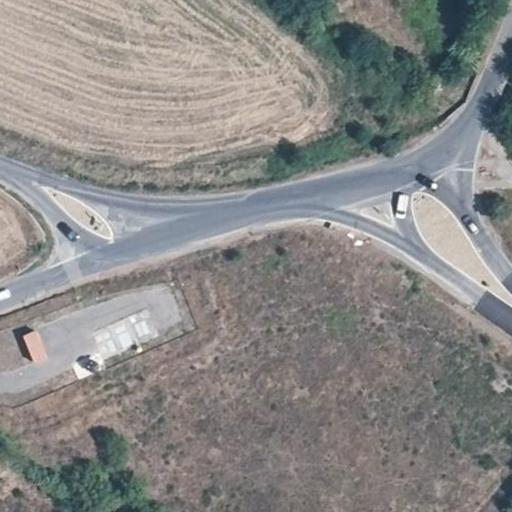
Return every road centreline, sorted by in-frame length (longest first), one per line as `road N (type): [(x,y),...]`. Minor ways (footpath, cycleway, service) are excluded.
road 1 (tertiary): [(366,181),(511,317)]
road 2 (tertiary): [(366,181),(179,230)]
road 3 (tertiary): [(511,27),(476,114),(429,158)]
road 4 (tertiary): [(511,287),(429,158)]
road 5 (tertiary): [(60,274),(179,230)]
